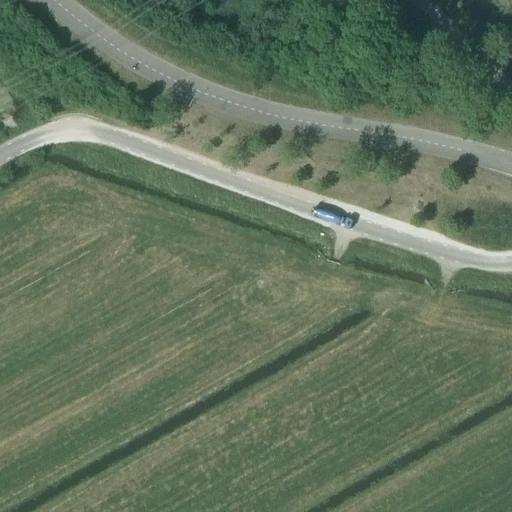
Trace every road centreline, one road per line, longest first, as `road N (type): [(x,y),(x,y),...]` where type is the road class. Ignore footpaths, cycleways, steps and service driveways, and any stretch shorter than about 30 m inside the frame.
road 1 (unclassified): [(0,158),(37,137),(75,129),(108,135),(435,252),(511,260)]
road 2 (unclassified): [(511,167),(260,114),(197,92),(128,59),(46,0)]
road 3 (track): [(511,87),(424,0)]
